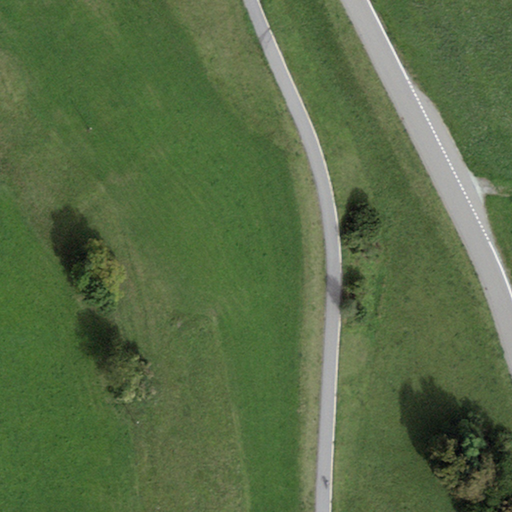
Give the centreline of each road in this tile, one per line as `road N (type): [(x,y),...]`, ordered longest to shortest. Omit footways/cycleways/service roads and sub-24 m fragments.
road 1 (track): [(323,511),(331,235),(318,159),(250,0)]
road 2 (track): [(511,331),(490,262),(354,0)]
